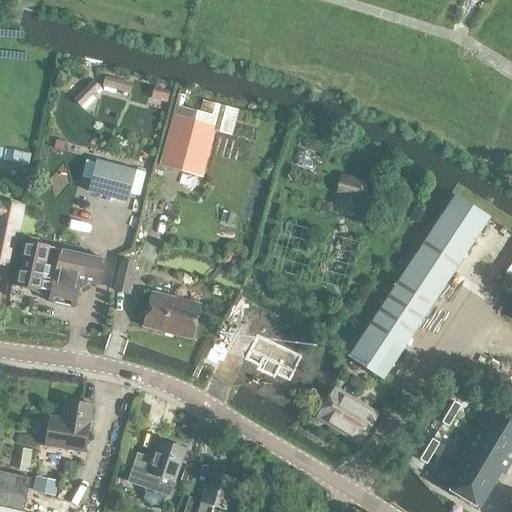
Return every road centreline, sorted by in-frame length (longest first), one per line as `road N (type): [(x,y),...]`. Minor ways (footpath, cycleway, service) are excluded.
road 1 (tertiary): [(384,511),(137,374),(0,353)]
road 2 (unknown): [(85,366),(122,235)]
